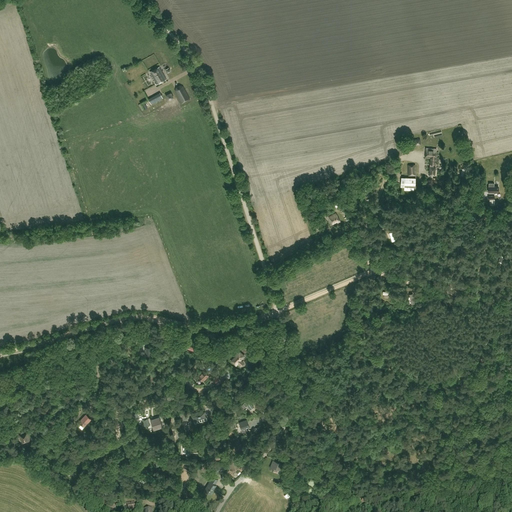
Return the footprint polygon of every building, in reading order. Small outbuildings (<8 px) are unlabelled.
[(157,84),(156,84),(166,79),(159,66),(150,71),(156,83),(155,83),(156,85),(157,84)] [(176,87),(174,91),(182,104),(190,99),(183,86),(179,85),(176,87)] [(159,92),(148,99),(151,104),(163,98),(159,92)] [(171,92),(165,95),(168,101),(174,98),(171,92)] [(430,156),(436,156),(436,149),(426,148),(425,158),(430,158),(430,156)] [(416,175),(415,165),(408,165),(408,175),(416,175)] [(415,177),(404,177),(403,187),(415,187),(415,177)] [(494,183),(489,183),(489,186),(488,186),(488,192),(498,192),(498,186),(494,186),(494,183)] [(336,214),(329,217),(332,223),(337,221),(337,223),(340,222),(336,214)] [(152,347),(144,347),(145,356),(153,355),(152,347)] [(232,359),(240,366),(243,362),(240,360),(244,355),(239,351),(232,359)] [(203,381),(208,376),(203,371),(198,376),(203,381)] [(233,399),(242,395),(240,390),(231,394),(233,399)] [(184,406),(184,398),(175,398),(175,405),(184,406)] [(248,408),(249,408),(250,409),(253,407),(250,403),(251,402),(249,399),(243,403),(245,407),(247,405),(249,407),(248,408)] [(205,412),(202,413),(201,411),(195,413),(195,414),(192,415),(194,420),(206,417),(205,412)] [(86,414),(79,422),(84,426),(91,419),(86,414)] [(159,426),(162,425),(159,417),(150,420),(153,428),(155,428),(156,432),(161,431),(159,426)] [(241,429),(248,427),(246,420),(239,423),(241,429)] [(30,441),(28,433),(19,435),(20,440),(21,440),(22,443),(30,441)] [(273,460),(269,468),(276,471),(277,469),(280,470),(280,469),(283,470),(285,466),(282,465),(282,464),(273,460)] [(122,478),(121,476),(122,475),(121,473),(112,478),(114,481),(116,479),(117,481),(118,483),(123,480),(122,478)] [(210,494),(216,485),(215,484),(218,479),(212,475),(209,481),(204,490),(210,494)] [(139,481),(134,487),(139,491),(141,489),(139,488),(144,482),(141,479),(139,481)] [(101,490),(104,494),(106,492),(107,493),(111,491),(107,486),(103,489),(101,490)] [(134,502),(127,503),(128,508),(130,508),(130,510),(132,510),(132,511),(134,511),(136,511),(135,509),(134,502)]
